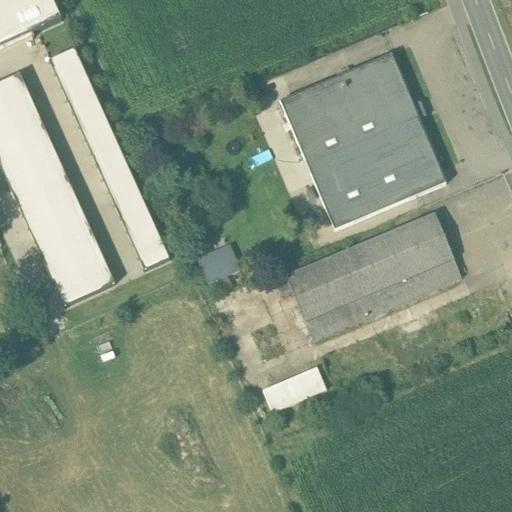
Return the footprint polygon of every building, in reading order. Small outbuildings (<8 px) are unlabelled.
[(50,0),(0,0),(0,50),(61,23),(50,0)] [(169,262),(74,52),(48,64),(143,274),(169,262)] [(392,57),(280,104),(334,233),(446,186),(392,57)] [(114,287),(19,77),(0,85),(0,169),(63,310),(114,287)] [(434,217),(285,280),(292,295),(312,343),(461,280),(434,217)] [(233,257),(202,271),(208,285),(239,272),(233,257)] [(292,295),(285,280),(277,283),(284,298),(292,295)] [(440,319),(404,335),(413,358),(450,342),(440,319)] [(261,361),(284,355),(276,324),(253,330),(261,361)] [(271,415),(327,392),(317,368),(261,390),(271,415)]
